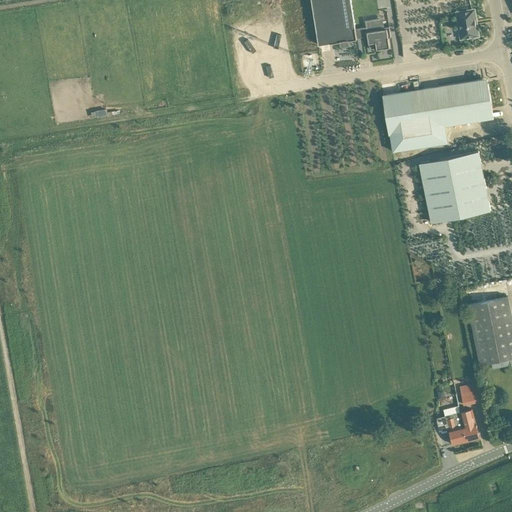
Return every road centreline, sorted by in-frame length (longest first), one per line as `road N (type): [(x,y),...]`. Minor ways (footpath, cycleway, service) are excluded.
road 1 (unclassified): [(258,94),(506,52)]
road 2 (tertiary): [(506,449),(369,511)]
